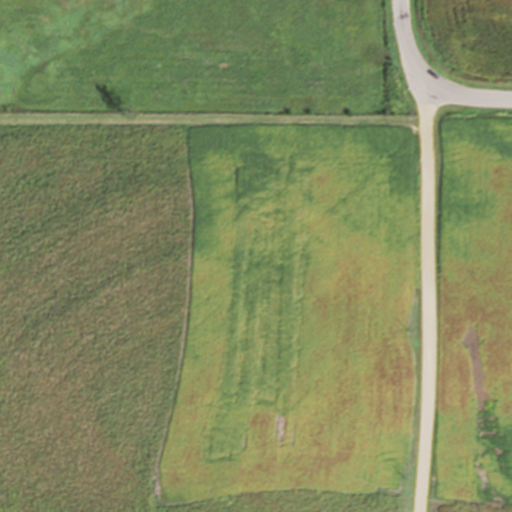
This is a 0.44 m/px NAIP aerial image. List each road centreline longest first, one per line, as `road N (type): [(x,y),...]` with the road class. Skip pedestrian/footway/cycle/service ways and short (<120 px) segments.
road 1 (residential): [(489,155),(437,511)]
road 2 (residential): [(511,155),(489,155),(424,126),(404,97),(395,0)]
